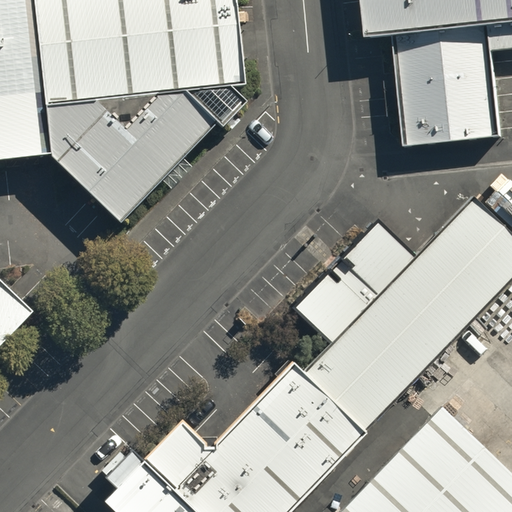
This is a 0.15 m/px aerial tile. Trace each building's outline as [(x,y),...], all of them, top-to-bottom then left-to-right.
[(229,0),(0,0),(0,158),(43,154),(111,222),(240,101),(237,79),(229,0)] [(491,136),(481,24),(511,20),(511,0),(359,0),(363,35),(390,33),(401,145),(491,136)] [(362,431),(511,271),(511,241),(469,201),(411,263),(372,227),(292,312),(331,348),(304,376),(362,431)] [(0,290),(0,337),(23,312),(0,290)] [(99,505),(106,511),(284,511),(357,436),(284,367),(207,447),(179,421),(99,505)] [(507,511),(511,507),(511,484),(429,407),(328,511),(507,511)]
